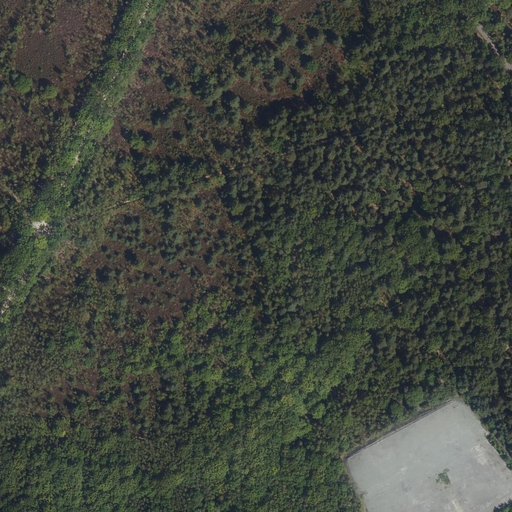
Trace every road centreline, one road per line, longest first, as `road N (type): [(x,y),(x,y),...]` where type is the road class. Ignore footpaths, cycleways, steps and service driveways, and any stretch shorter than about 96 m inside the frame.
road 1 (track): [(40,226),(506,88)]
road 2 (track): [(40,226),(148,0)]
road 3 (track): [(0,409),(135,430),(240,460)]
